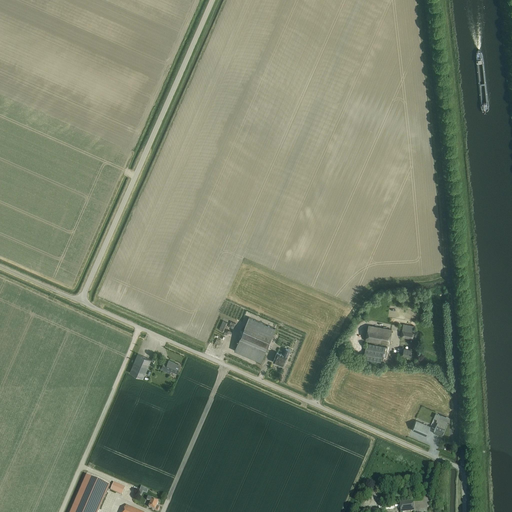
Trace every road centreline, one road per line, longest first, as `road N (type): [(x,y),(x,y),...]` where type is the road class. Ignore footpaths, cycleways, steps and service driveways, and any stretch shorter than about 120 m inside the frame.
road 1 (unclassified): [(463,511),(458,469),(79,301)]
road 2 (unclassified): [(79,301),(211,0)]
road 3 (track): [(162,511),(224,367)]
